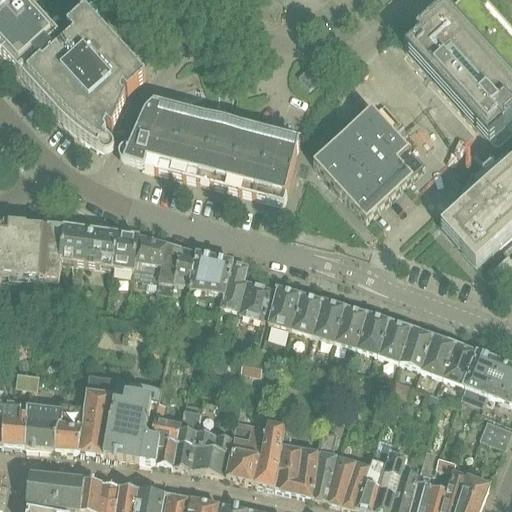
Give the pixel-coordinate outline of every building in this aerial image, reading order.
[(0,0),(0,58),(18,79),(36,62),(58,42),(20,0),(0,0)] [(476,271),(491,257),(490,256),(511,236),(511,33),(482,0),(464,0),(405,54),(489,146),(511,125),(511,171),(447,232),(465,252),(461,255),(476,271)] [(105,139),(108,133),(112,138),(127,107),(121,101),(123,96),(128,101),(146,85),(134,72),(135,68),(133,67),(132,70),(85,18),(67,35),(74,42),(43,70),(36,62),(18,79),(57,122),(60,125),(64,129),(72,136),(80,143),(84,146),(88,149),(97,155),(104,158),(107,159),(108,159),(109,158),(110,158),(111,157),(112,157),(113,156),(113,155),(114,154),(114,153),(114,152),(115,151),(114,150),(114,149),(114,148),(113,147),(112,145),(110,144),(105,139)] [(309,72),(298,81),(309,93),(319,83),(309,72)] [(295,146),(230,130),(213,125),(154,110),(155,110),(154,109),(150,113),(145,118),(143,122),(127,158),(125,158),(124,160),(124,162),(126,163),(128,162),(129,161),(144,167),(142,173),(284,210),(287,200),(286,200),(299,147),(298,147),(295,146)] [(315,170),(367,226),(423,175),(372,118),(315,170)] [(0,292),(1,293),(45,297),(59,298),(59,288),(61,268),(65,233),(47,231),(47,234),(26,233),(27,231),(10,230),(10,233),(0,232),(0,292)] [(61,268),(111,276),(115,240),(65,233),(61,268)] [(132,286),(132,284),(133,279),(130,278),(137,243),(136,242),(115,240),(111,276),(119,277),(118,283),(132,286)] [(146,294),(157,295),(159,283),(158,282),(164,250),(137,243),(130,278),(133,279),(132,284),(148,287),(146,294)] [(156,299),(169,301),(171,301),(173,295),(181,254),(164,250),(158,282),(159,283),(157,295),(156,299)] [(181,295),(189,296),(196,258),(181,254),(173,295),(181,296),(181,295)] [(189,297),(221,301),(230,266),(196,258),(189,296),(189,297)] [(244,287),(247,270),(230,266),(221,301),(227,302),(224,315),(237,317),(244,287)] [(80,279),(71,278),(70,288),(80,289),(80,279)] [(274,294),(244,287),(237,317),(240,318),(239,321),(265,327),(274,294)] [(268,330),(280,333),(289,335),(300,301),(278,295),(268,330)] [(289,335),(312,342),(322,308),(300,301),(289,335)] [(312,342),(313,342),(332,348),(343,313),(322,307),(322,308),(312,342)] [(332,348),(335,349),(354,354),(365,320),(345,314),(343,313),(332,348)] [(357,355),(376,361),(388,327),(366,320),(365,320),(354,354),(357,355)] [(62,326),(43,321),(39,334),(58,340),(62,326)] [(376,361),(398,369),(410,334),(404,332),(404,333),(388,327),(376,361)] [(398,369),(418,375),(430,342),(417,337),(410,334),(398,369)] [(418,375),(440,383),(452,350),(448,348),(448,349),(430,342),(418,375)] [(440,383),(462,390),(474,358),(461,354),(462,353),(452,350),(440,383)] [(266,352),(265,355),(263,362),(275,364),(277,355),(266,352)] [(463,392),(486,401),(499,368),(494,366),(494,365),(476,359),(474,358),(462,390),(463,391),(463,392)] [(260,382),(263,366),(243,364),(240,379),(260,382)] [(486,401),(511,411),(511,372),(499,368),(486,401)] [(27,395),(28,382),(19,380),(17,394),(27,395)] [(346,392),(356,394),(359,382),(348,380),(346,392)] [(80,458),(104,462),(115,407),(124,409),(126,400),(128,386),(87,381),(85,397),(85,401),(80,458)] [(28,382),(27,395),(34,396),(36,383),(28,382)] [(368,399),(371,384),(359,382),(356,394),(361,395),(361,397),(368,399)] [(153,405),(126,400),(124,409),(115,407),(104,462),(141,470),(158,472),(163,446),(153,444),(159,406),(159,407),(162,393),(155,392),(153,405)] [(408,395),(398,393),(396,403),(406,405),(408,395)] [(85,397),(65,394),(62,416),(58,457),(80,458),(85,401),(85,397)] [(444,403),(435,400),(427,397),(424,406),(441,412),(444,403)] [(182,429),(181,429),(163,425),(166,408),(159,407),(159,406),(153,444),(163,446),(158,472),(176,475),(182,429)] [(0,408),(0,451),(3,452),(25,453),(26,422),(21,422),(22,411),(0,408)] [(26,422),(25,453),(56,457),(58,457),(62,416),(27,412),(26,422)] [(185,415),(181,429),(182,429),(176,475),(192,477),(197,437),(198,437),(201,419),(185,415)] [(511,438),(511,435),(487,425),(479,445),(505,456),(511,438)] [(236,426),(233,444),(225,484),(255,491),(264,451),(262,450),(266,432),(236,426)] [(286,436),(284,436),(284,433),(285,429),(268,426),(268,430),(267,432),(266,432),(262,450),(264,451),(255,491),(277,496),(288,452),(289,441),(285,440),(286,436)] [(192,477),(209,480),(215,441),(198,437),(197,437),(192,477)] [(323,437),(318,457),(317,457),(311,505),(327,509),(339,463),(336,462),(337,461),(332,460),(337,440),(323,437)] [(209,480),(225,484),(233,444),(215,441),(209,480)] [(369,472),(368,472),(356,511),(372,511),(379,493),(389,457),(392,449),(385,447),(381,460),(384,461),(382,468),(372,465),(369,472)] [(392,511),(403,477),(403,476),(407,463),(406,463),(408,457),(393,451),(394,449),(392,449),(389,457),(379,493),(372,511),(392,511)] [(277,496),(311,505),(317,457),(288,452),(277,496)] [(427,456),(419,481),(409,511),(426,511),(432,492),(430,491),(433,479),(430,478),(435,459),(427,456)] [(442,464),(439,463),(438,463),(435,474),(452,478),(452,477),(455,468),(454,468),(456,461),(444,457),(442,464)] [(327,509),(339,511),(342,511),(355,467),(339,463),(327,509)] [(342,511),(356,511),(368,472),(356,467),(355,467),(342,511)] [(409,511),(419,481),(403,477),(392,511),(409,511)] [(452,477),(452,478),(446,495),(441,511),(457,511),(467,482),(452,477)] [(28,511),(34,511),(80,511),(84,486),(36,482),(32,484),(28,511)] [(480,511),(489,491),(467,482),(457,511),(480,511)] [(80,511),(99,511),(103,489),(84,486),(80,511)] [(117,511),(121,492),(103,489),(99,511),(117,511)] [(135,511),(139,495),(121,492),(117,511),(135,511)] [(426,511),(441,511),(446,495),(432,492),(426,511)] [(163,511),(166,500),(139,495),(135,511),(163,511)] [(169,500),(166,511),(187,511),(189,504),(169,500)]
